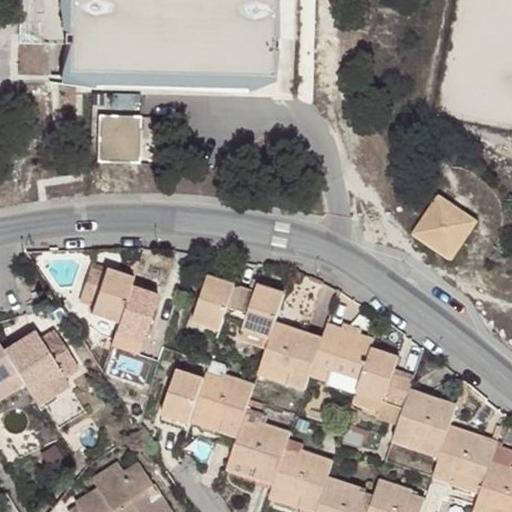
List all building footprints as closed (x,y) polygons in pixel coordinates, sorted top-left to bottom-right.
[(86,0),(83,72),(104,74),(105,69),(286,79),(287,45),(294,46),(294,35),(288,35),(289,0),(86,0)] [(144,117),(98,115),(97,163),(142,164),(144,117)] [(495,221),(456,195),(429,232),(467,262),(495,221)] [(133,292),(137,281),(110,271),(108,276),(94,272),(83,301),(98,307),(94,318),(120,327),(133,292)] [(263,275),(257,289),(272,293),(276,284),(276,280),(263,275)] [(231,322),(242,292),(216,282),(201,321),(228,331),(231,322)] [(286,320),(297,292),(276,284),(272,293),(257,289),(254,297),(242,292),(231,322),(249,329),(244,340),(275,353),(286,320)] [(114,345),(112,349),(144,362),(166,302),(133,292),(120,327),(114,345)] [(102,341),(114,345),(120,327),(94,318),(88,330),(104,335),(102,341)] [(286,320),(275,353),(272,361),(302,372),(297,387),(314,393),(319,380),(335,337),(318,332),(315,337),(305,333),(307,328),(286,320)] [(197,332),(223,343),(228,331),(201,321),(197,332)] [(339,327),(335,337),(319,380),(363,397),(380,353),(383,344),(366,337),(364,342),(352,338),(353,334),(339,327)] [(34,337),(5,353),(18,374),(26,387),(31,395),(60,376),(69,370),(50,337),(39,344),(34,337)] [(0,385),(18,374),(5,353),(0,345),(0,385)] [(380,353),(363,397),(358,412),(384,423),(403,429),(415,398),(406,395),(411,383),(401,378),(407,363),(380,353)] [(272,361),(270,367),(266,376),(297,387),(302,372),(272,361)] [(0,403),(26,387),(18,374),(0,385),(0,403)] [(31,395),(39,407),(68,389),(60,376),(31,395)] [(194,425),(207,388),(180,377),(164,418),(193,429),(194,425)] [(210,381),(207,388),(194,425),(240,444),(256,403),(260,393),(230,381),(228,386),(210,381)] [(426,403),(415,398),(403,429),(390,464),(409,472),(414,460),(445,470),(457,437),(464,418),(447,411),(445,417),(425,412),(426,403)] [(256,403),(240,444),(237,450),(270,461),(263,475),(279,481),(297,438),(301,427),(303,422),(256,403)] [(447,411),(426,403),(425,412),(445,417),(447,411)] [(358,412),(353,423),(380,435),(384,423),(358,412)] [(159,433),(188,443),(193,429),(164,418),(159,433)] [(445,470),(440,484),(484,501),(500,461),(486,457),(490,449),(457,437),(445,470)] [(297,438),(279,481),(306,492),(301,508),(313,511),(318,511),(336,467),(340,458),(342,454),(297,438)] [(237,450),(232,464),(263,475),(270,461),(237,450)] [(500,461),(484,501),(479,511),(511,511),(511,456),(503,453),(500,461)] [(414,460),(409,472),(440,484),(445,470),(414,460)] [(170,511),(142,463),(128,471),(121,462),(92,479),(98,489),(77,503),(83,511),(170,511)] [(318,511),(370,511),(377,496),(361,490),(364,478),(336,467),(318,511)] [(279,481),(273,498),(301,508),(306,492),(279,481)] [(377,496),(370,511),(425,511),(400,502),(402,494),(381,486),(377,496)]
